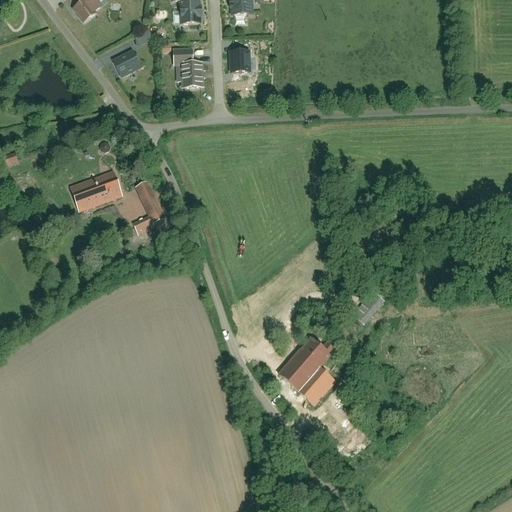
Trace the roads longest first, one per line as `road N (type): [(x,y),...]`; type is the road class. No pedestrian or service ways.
road 1 (residential): [(345,511),(249,377),(191,223),(145,136)]
road 2 (residential): [(219,123),(511,109)]
road 3 (residential): [(145,136),(43,0)]
road 4 (residential): [(219,123),(215,0)]
